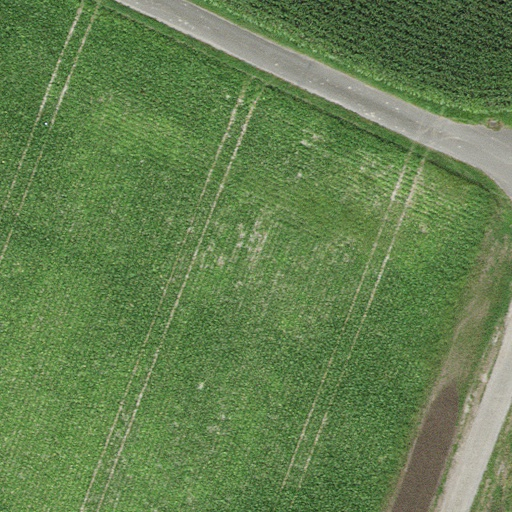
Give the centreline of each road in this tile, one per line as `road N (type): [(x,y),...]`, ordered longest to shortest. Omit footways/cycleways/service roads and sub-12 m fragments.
road 1 (track): [(511,166),(147,0)]
road 2 (track): [(460,511),(511,378)]
